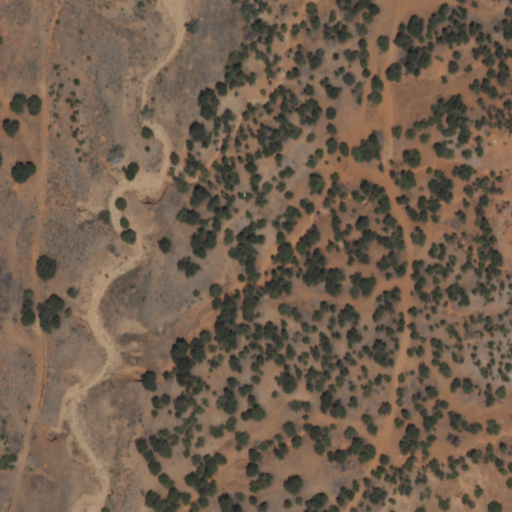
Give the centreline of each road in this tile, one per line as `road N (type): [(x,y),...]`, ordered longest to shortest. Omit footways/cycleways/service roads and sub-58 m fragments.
road 1 (track): [(346,511),(382,449),(408,288),(404,227),(385,171),(384,70),(399,0)]
road 2 (track): [(1,511),(37,367),(33,241),(45,49),(65,0)]
